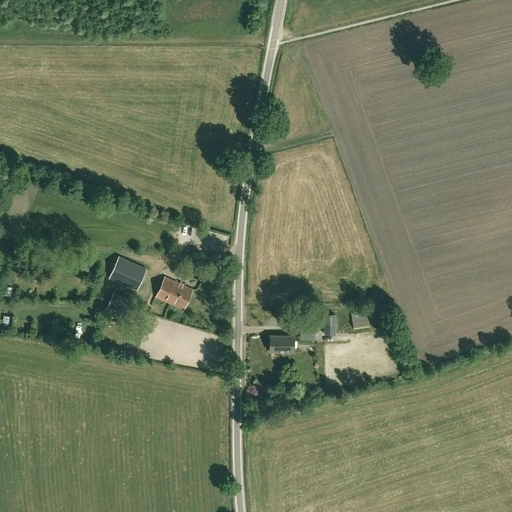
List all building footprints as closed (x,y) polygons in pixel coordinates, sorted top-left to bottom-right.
[(136,290),(146,269),(119,257),(110,278),(136,290)] [(81,262),(80,273),(93,275),(95,264),(81,262)] [(170,303),(179,283),(165,277),(156,297),(170,303)] [(189,297),(193,290),(185,286),(179,283),(170,303),(184,309),(189,297)] [(126,316),(134,299),(114,291),(107,309),(126,316)] [(369,320),(367,311),(351,313),(353,322),(369,320)] [(335,334),(335,314),(324,314),(324,334),(335,334)] [(312,340),(312,322),(300,321),(300,340),(312,340)] [(294,351),(294,335),(270,335),(270,351),(294,351)] [(343,355),(341,345),(327,347),(331,381),(343,379),(342,368),(337,368),(336,356),(343,355)]
